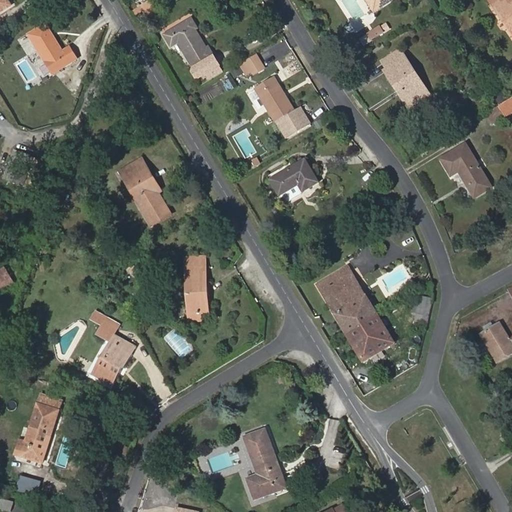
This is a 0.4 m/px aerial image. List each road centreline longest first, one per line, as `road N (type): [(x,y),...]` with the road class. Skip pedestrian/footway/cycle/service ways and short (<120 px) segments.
road 1 (residential): [(110,0),(305,327)]
road 2 (residential): [(281,0),(336,91),(416,197),(450,303)]
road 3 (residential): [(127,511),(159,425),(305,327)]
road 4 (residential): [(432,392),(505,511)]
road 5 (residential): [(305,327),(370,431)]
